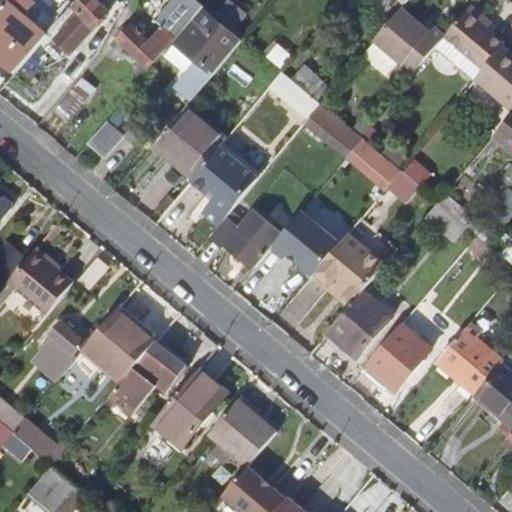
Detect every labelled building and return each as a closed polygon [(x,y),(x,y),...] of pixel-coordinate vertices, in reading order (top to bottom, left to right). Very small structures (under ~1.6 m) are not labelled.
[(0,0),(0,19),(14,2),(12,0),(0,0)] [(52,36),(35,21),(30,17),(40,4),(35,0),(15,0),(14,2),(0,19),(0,51),(23,71),(52,36)] [(177,0),(177,2),(198,19),(205,10),(209,5),(202,0),(177,0)] [(107,19),(85,1),(50,43),(72,62),(107,19)] [(179,37),(180,40),(184,36),(198,19),(177,2),(160,22),(166,27),(153,43),(134,29),(121,45),(152,69),(179,37)] [(46,9),(40,4),(30,17),(35,21),(46,9)] [(506,44),(492,33),(488,29),(493,23),(473,5),(449,35),(438,48),(477,80),(478,78),(502,50),(505,46),(506,44)] [(404,7),(378,40),(406,64),(402,69),(413,78),(438,48),(449,35),(438,26),(433,32),(404,7)] [(180,86),(197,101),(245,44),(205,10),(198,19),(184,36),(206,54),(180,86)] [(497,26),(493,23),(488,29),(492,33),(497,26)] [(511,51),(505,46),(502,50),(511,57),(511,51)] [(511,57),(502,50),(478,78),(511,106),(511,57)] [(302,65),(292,76),(318,98),(327,86),(302,65)] [(417,157),(408,168),(284,72),(274,85),(315,116),(308,125),(409,203),(435,171),(417,157)] [(158,148),(197,180),(224,148),(230,140),(191,108),(158,148)] [(511,119),(497,137),(511,150),(511,119)] [(129,138),(112,123),(95,144),(112,158),(129,138)] [(233,219),(264,181),(224,148),(197,180),(195,183),(212,197),(215,194),(220,198),(207,215),(224,229),(233,219)] [(490,211),(498,217),(511,200),(511,189),(509,187),(490,211)] [(0,217),(0,218),(10,207),(12,200),(4,194),(0,197),(0,196),(0,217)] [(159,214),(165,219),(179,201),(174,196),(159,214)] [(449,224),(457,214),(443,202),(434,212),(449,224)] [(291,235),(260,209),(244,228),(233,219),(224,229),(216,238),(227,249),(231,246),(239,253),(234,260),(234,267),(239,271),(247,270),(252,264),(261,271),(278,250),(291,235)] [(296,254),(304,261),(305,266),(318,277),(320,275),(345,244),(308,214),(291,235),(278,250),(290,261),(296,254)] [(64,226),(58,222),(46,237),(51,242),(64,226)] [(345,244),(320,275),(335,288),(338,284),(360,302),(367,293),(390,265),(353,235),(345,244)] [(489,258),(497,247),(483,235),(474,246),(489,258)] [(76,279),(37,247),(22,266),(11,279),(50,311),(76,279)] [(0,286),(3,289),(11,279),(22,266),(2,250),(0,252),(0,286)] [(108,264),(97,255),(78,277),(89,286),(108,264)] [(395,318),(367,293),(360,302),(333,334),(362,357),(395,318)] [(86,345),(125,378),(157,340),(117,307),(96,333),(86,345)] [(76,351),(85,340),(62,321),(52,332),(57,336),(49,345),(54,349),(47,357),(64,372),(79,354),(76,351)] [(435,350),(407,327),(366,376),(388,393),(395,386),(402,391),(435,350)] [(509,363),(469,330),(444,361),(483,394),(507,365),(509,363)] [(93,331),(85,340),(76,351),(79,354),(86,345),(96,333),(93,331)] [(188,366),(157,340),(125,378),(109,398),(130,416),(156,384),(166,393),(188,366)] [(186,442),(227,394),(212,381),(216,376),(203,364),(157,417),(186,442)] [(510,414),(511,415),(511,369),(507,365),(483,394),(481,396),(507,417),(510,414)] [(232,389),(216,376),(212,381),(227,394),(232,389)] [(26,418),(0,396),(0,419),(14,431),(26,418)] [(478,400),(511,428),(511,415),(510,414),(507,417),(481,396),(478,400)] [(279,431),(240,398),(211,433),(225,444),(215,455),(229,466),(238,457),(250,466),(250,464),(279,431)] [(65,451),(26,418),(14,431),(34,448),(54,464),(65,451)] [(14,431),(0,419),(0,438),(5,442),(6,442),(14,431)] [(34,448),(14,431),(6,442),(25,458),(34,448)] [(56,511),(69,511),(87,492),(54,464),(31,491),(56,511)] [(265,477),(250,464),(250,466),(225,495),(245,511),(276,511),(289,497),(275,485),(273,487),(263,479),(265,477)] [(276,511),(302,511),(301,510),(304,507),(291,495),(289,497),(276,511)]
